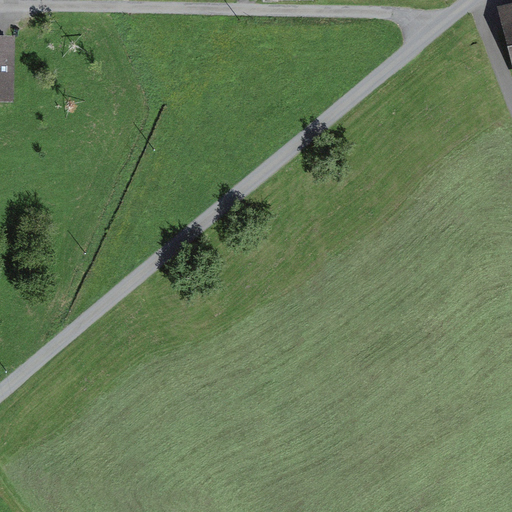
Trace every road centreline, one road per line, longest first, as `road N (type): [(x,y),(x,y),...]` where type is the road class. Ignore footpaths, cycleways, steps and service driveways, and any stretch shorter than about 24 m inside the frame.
road 1 (unclassified): [(0,390),(434,28)]
road 2 (unclassified): [(434,28),(391,13),(336,10),(0,6)]
